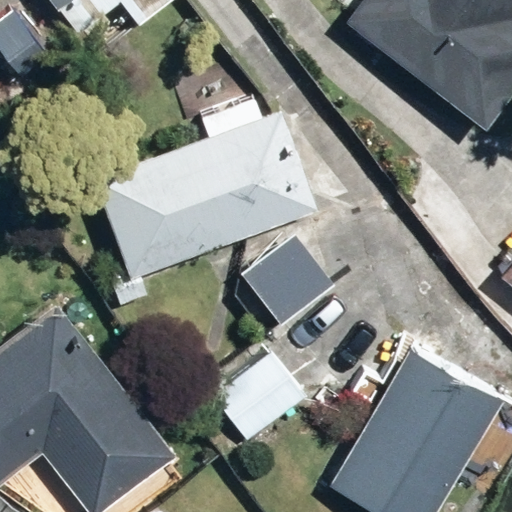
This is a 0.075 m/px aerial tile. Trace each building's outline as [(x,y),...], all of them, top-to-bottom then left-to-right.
[(107,0),(80,21),(101,48),(163,0),(59,0),(60,1),(61,0),(107,0)] [(459,89),(488,112),(511,80),(511,26),(509,24),(511,19),(511,0),(363,0),(351,17),(454,95),(459,89)] [(95,172),(131,270),(319,201),(283,103),(262,110),(256,92),(202,110),(209,130),(95,172)] [(243,266),(283,317),(334,278),(295,227),(243,266)] [(511,241),(471,291),(511,327),(511,241)] [(115,282),(120,298),(146,290),(141,273),(115,282)] [(0,481),(44,448),(96,511),(177,449),(55,293),(0,335),(0,481)] [(317,482),(377,511),(414,511),(479,385),(389,339),(317,482)] [(210,389),(247,437),(305,390),(268,344),(210,389)] [(511,429),(485,412),(451,463),(495,491),(511,465),(511,429)]
